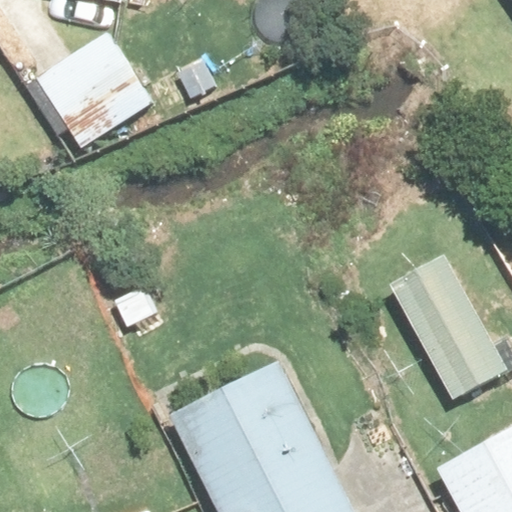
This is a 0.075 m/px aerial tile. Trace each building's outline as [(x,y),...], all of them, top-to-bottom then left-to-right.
[(136,0),(81,0),(135,9),(136,0)] [(115,33),(43,80),(94,156),(165,108),(115,33)] [(511,361),(458,260),(403,289),(463,402),(511,376),(511,361)] [(366,511),(293,364),(184,418),(230,511),(366,511)] [(511,511),(511,445),(453,479),(472,511),(511,511)]
